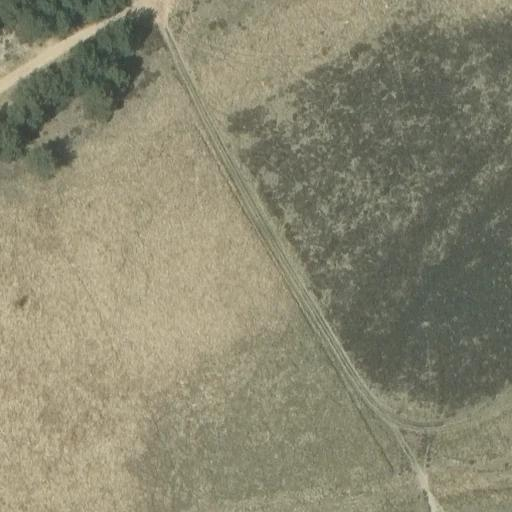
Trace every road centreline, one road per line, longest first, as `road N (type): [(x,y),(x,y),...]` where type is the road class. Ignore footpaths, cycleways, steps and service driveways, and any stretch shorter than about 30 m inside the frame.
road 1 (track): [(139,4),(365,403),(400,421),(440,427),(511,391)]
road 2 (track): [(0,95),(144,0)]
